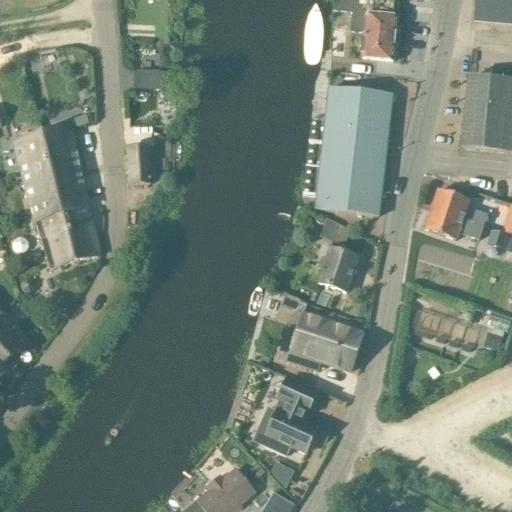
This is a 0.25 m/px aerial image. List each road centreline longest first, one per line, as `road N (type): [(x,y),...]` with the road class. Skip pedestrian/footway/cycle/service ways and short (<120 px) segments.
road 1 (tertiary): [(311,511),(371,379),(447,0)]
road 2 (tertiary): [(0,433),(111,262),(102,0)]
